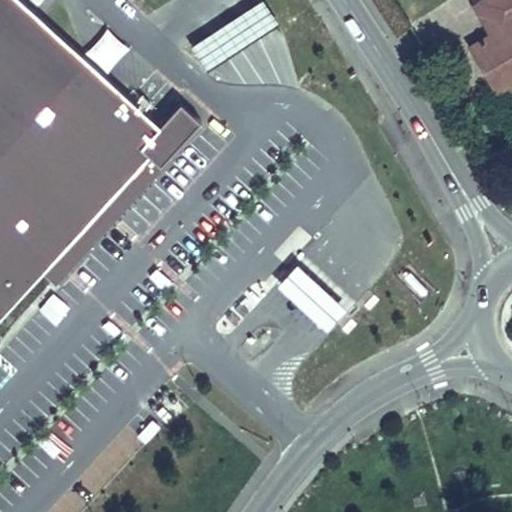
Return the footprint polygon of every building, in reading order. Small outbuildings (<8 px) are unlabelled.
[(135,102),(22,0),(0,0),(0,315),(41,272),(51,281),(180,141),(200,120),(179,101),(159,124),(144,110),(141,108),(135,102)] [(190,44),(205,65),(248,36),(273,18),(260,0),(252,0),(232,15),(190,44)] [(511,80),(511,0),(482,0),(474,5),(491,34),(470,46),(480,62),(486,59),(502,87),(511,80)] [(106,70),(126,43),(103,26),(83,52),(106,70)] [(502,87),(486,59),(480,62),(496,90),(502,87)] [(141,108),(144,110),(150,103),(141,94),(135,102),(141,108)] [(55,284),(183,144),(180,141),(51,281),(55,284)] [(326,329),(346,308),(325,288),(296,262),(277,283),(306,311),(326,329)] [(259,342),(251,335),(244,343),(252,350),(259,342)]
